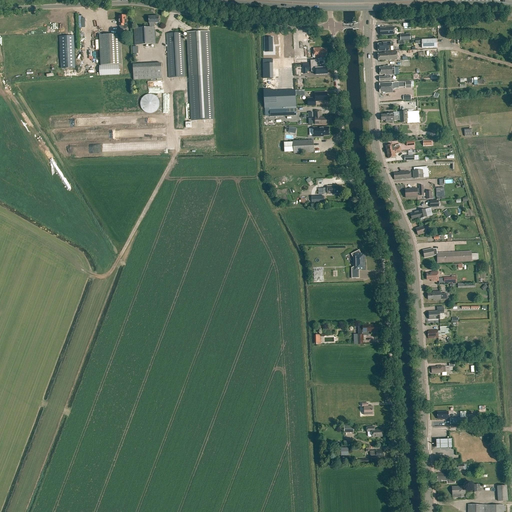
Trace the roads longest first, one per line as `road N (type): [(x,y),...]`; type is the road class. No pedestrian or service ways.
road 1 (secondary): [(428,511),(411,253),(375,152),(366,24)]
road 2 (unclassified): [(400,511),(382,257),(344,153),(331,26)]
road 3 (unclassified): [(331,26),(223,20),(136,3),(0,9)]
road 4 (primary): [(223,0),(511,6)]
road 5 (track): [(172,144),(112,268),(86,271)]
